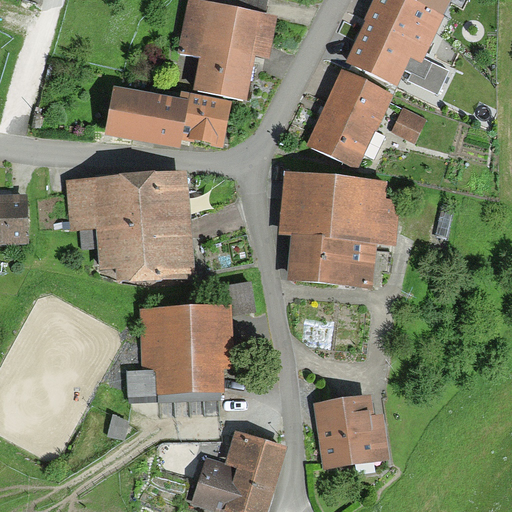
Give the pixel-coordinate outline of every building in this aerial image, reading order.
[(425,61),(445,17),(409,0),(375,0),(365,22),(366,23),(362,32),(346,66),(397,90),(406,72),(411,61),(422,66),(425,61)] [(409,0),(445,17),(453,0),(409,0)] [(201,61),(192,93),(246,104),(255,66),(257,59),(270,61),(278,19),(190,1),(179,57),(201,61)] [(450,73),(425,61),(422,66),(411,61),(406,72),(412,75),(408,82),(438,97),(450,73)] [(393,98),(342,73),(324,109),(306,147),(357,172),(393,98)] [(223,151),(232,105),(182,95),(180,101),(115,90),(106,137),(181,150),(183,142),(223,151)] [(403,109),(392,135),(416,146),(428,120),(403,109)] [(119,287),(196,281),(188,174),(68,182),(72,232),(98,230),(101,274),(118,273),(119,287)] [(389,185),(286,175),(280,238),(292,239),(291,246),(288,284),(373,292),(378,246),(396,248),(400,203),(387,202),(389,185)] [(8,197),(0,197),(0,246),(29,246),(28,197),(8,197)] [(232,319),(256,315),(251,284),(210,291),(213,310),(231,310),(232,319)] [(221,395),(224,395),(224,371),(233,371),(232,319),(231,310),(213,310),(140,313),(142,372),(157,371),(158,397),(221,395)] [(158,397),(157,371),(142,372),(127,372),(128,407),(158,406),(158,397)] [(221,395),(158,397),(158,406),(222,403),(221,395)] [(372,397),(315,405),(320,442),(324,472),(390,463),(384,416),(375,418),(372,397)] [(194,504),(219,511),(268,511),(275,492),(288,451),(236,433),(226,464),(208,458),(194,504)]
